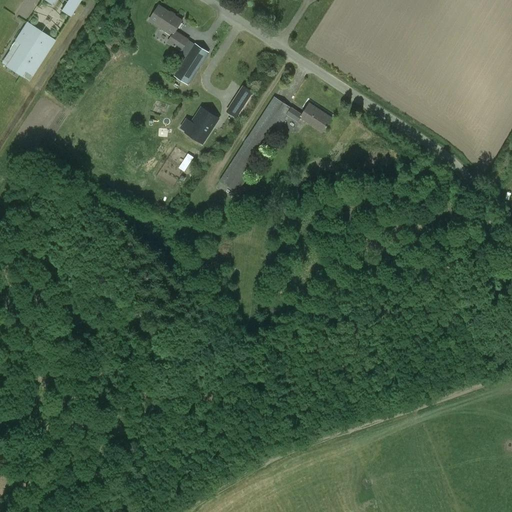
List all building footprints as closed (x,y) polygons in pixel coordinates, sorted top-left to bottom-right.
[(67,0),(61,0),(59,6),(63,8),(67,0)] [(80,0),(68,0),(62,11),(70,16),(80,0)] [(189,40),(176,31),(182,21),(159,6),(149,21),(172,36),(167,43),(181,52),(189,40)] [(38,30),(27,23),(26,24),(27,25),(23,32),(21,31),(15,41),(20,44),(9,61),(13,63),(13,64),(32,76),(55,41),(44,34),(43,35),(37,31),(38,30)] [(195,44),(174,76),(188,85),(208,53),(195,44)] [(300,118),(302,115),(274,97),(219,182),(237,193),(288,116),(298,122),(300,119),(300,118)] [(244,106),(236,100),(228,112),(236,118),(244,106)] [(322,133),(332,119),(321,111),(320,112),(309,105),(302,115),(300,118),(300,119),(322,133)] [(202,144),(218,119),(202,108),(185,133),(202,144)]
